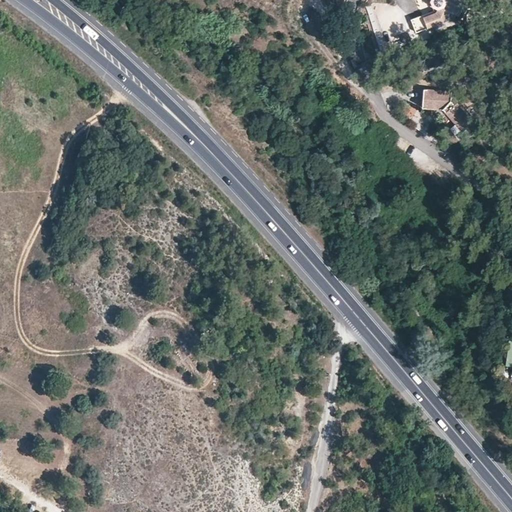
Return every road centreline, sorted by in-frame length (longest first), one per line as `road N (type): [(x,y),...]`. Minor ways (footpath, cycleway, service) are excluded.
road 1 (primary): [(23,0),(199,148),(355,313)]
road 2 (primary): [(355,313),(511,496)]
road 3 (unclassified): [(355,313),(344,323),(314,511)]
road 4 (residential): [(362,72),(384,111),(511,209)]
